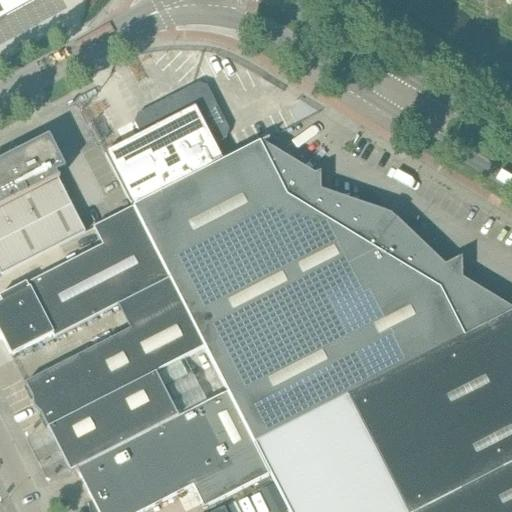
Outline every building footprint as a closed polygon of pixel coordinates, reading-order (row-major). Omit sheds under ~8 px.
[(0,0),(0,20),(36,0),(0,0)] [(122,145),(105,154),(122,189),(132,209),(222,163),(214,145),(226,139),(228,130),(210,94),(207,87),(198,84),(191,88),(137,115),(134,124),(140,136),(122,145)] [(0,275),(1,277),(84,234),(57,180),(59,179),(58,178),(57,179),(55,175),(65,170),(48,138),(21,152),(0,162),(0,275)] [(222,163),(132,209),(169,280),(205,350),(227,394),(230,399),(439,292),(461,281),(461,258),(441,269),(394,224),(389,219),(381,216),(320,195),(320,173),(283,192),(259,146),(269,141),(268,140),(222,163)] [(0,300),(1,303),(0,303),(0,336),(10,357),(52,335),(53,339),(117,306),(169,280),(132,209),(112,219),(93,229),(103,247),(26,286),(26,284),(0,297),(0,300)] [(130,331),(25,384),(37,409),(36,413),(40,415),(48,430),(155,376),(205,350),(169,280),(117,306),(130,331)] [(439,292),(230,399),(254,445),(511,313),(511,312),(463,337),(439,292)] [(511,511),(511,313),(254,445),(273,482),(288,511),(511,511)] [(155,376),(48,430),(70,475),(76,472),(177,419),(155,376)] [(177,419),(76,472),(92,502),(88,504),(87,504),(88,511),(145,511),(192,488),(203,510),(269,477),(227,394),(200,407),(177,419)]
